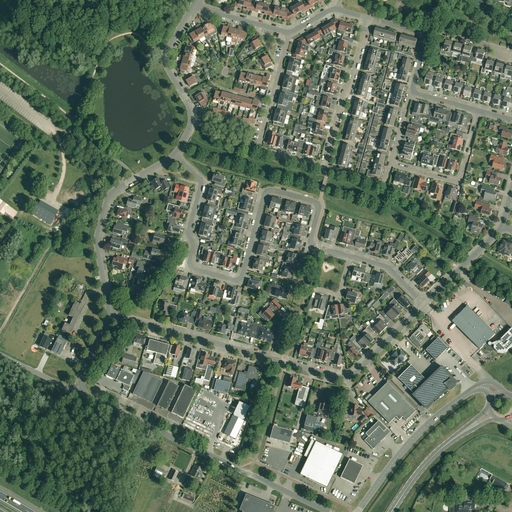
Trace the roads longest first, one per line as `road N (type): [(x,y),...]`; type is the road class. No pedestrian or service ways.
road 1 (unclassified): [(109,313),(346,379),(424,303)]
road 2 (residential): [(288,32),(259,147),(318,165),(367,17)]
road 3 (unclassified): [(327,511),(91,398),(81,385)]
road 4 (residential): [(188,267),(240,279),(271,190),(315,201),(309,244)]
road 5 (unclassified): [(109,313),(96,245),(107,198),(174,155)]
road 6 (unclassified): [(480,384),(412,439),(357,511)]
road 7 (unclassified): [(174,155),(191,114),(165,57),(194,5)]
road 8 (residential): [(479,111),(459,182),(389,163)]
road 9 (secondary): [(391,511),(435,454),(490,414)]
